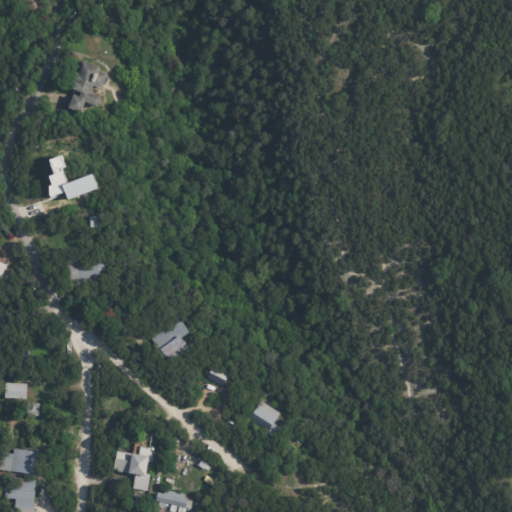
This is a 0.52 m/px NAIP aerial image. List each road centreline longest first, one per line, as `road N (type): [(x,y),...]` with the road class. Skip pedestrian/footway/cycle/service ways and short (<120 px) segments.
road 1 (residential): [(72,511),(82,350),(5,188),(11,146),(49,70),(58,0)]
road 2 (residential): [(324,498),(235,465),(127,369),(82,350)]
